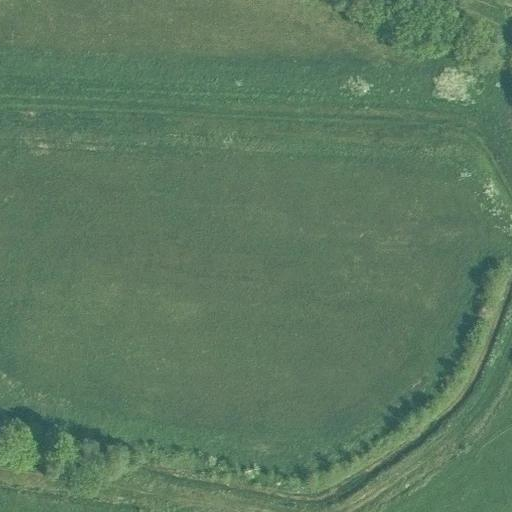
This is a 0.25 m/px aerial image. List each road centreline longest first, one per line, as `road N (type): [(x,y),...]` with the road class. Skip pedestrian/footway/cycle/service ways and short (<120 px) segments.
road 1 (track): [(344,511),(468,418),(511,340)]
road 2 (track): [(0,471),(236,511)]
